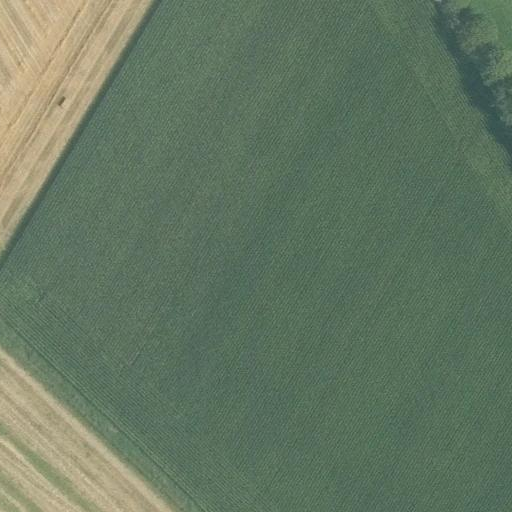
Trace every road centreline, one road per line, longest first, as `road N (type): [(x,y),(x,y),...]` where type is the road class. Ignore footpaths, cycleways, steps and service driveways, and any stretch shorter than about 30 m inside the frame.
road 1 (track): [(188,511),(0,333)]
road 2 (track): [(511,118),(439,0)]
